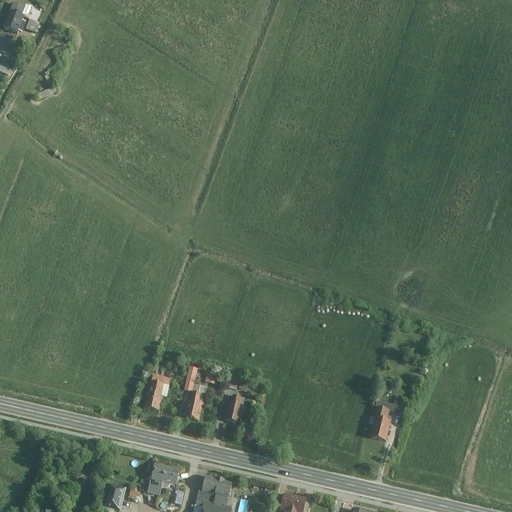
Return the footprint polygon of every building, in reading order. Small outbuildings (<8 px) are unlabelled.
[(34,11),(18,5),(9,29),(26,35),(34,11)] [(4,59),(0,67),(0,71),(10,76),(15,64),(4,59)] [(184,419),(199,423),(207,390),(192,386),(196,371),(188,369),(182,392),(190,394),(184,419)] [(207,374),(204,384),(214,387),(217,377),(207,374)] [(152,376),(143,410),(157,413),(161,399),(164,399),(168,381),(152,376)] [(227,405),(223,423),(238,426),(242,408),(239,407),(241,399),(232,397),(231,405),(227,405)] [(375,440),(390,444),(396,424),(391,423),(393,413),(382,410),(375,440)] [(162,484),(175,487),(178,472),(155,466),(148,494),(159,497),(162,484)] [(233,484),(204,477),(200,493),(215,496),(211,508),(202,506),(199,511),(231,511),(232,511),(223,509),(226,498),(229,498),(233,484)] [(119,511),(124,491),(109,487),(103,510),(110,511),(119,511)] [(302,511),(305,502),(280,495),(276,511),(280,511),(302,511)]
